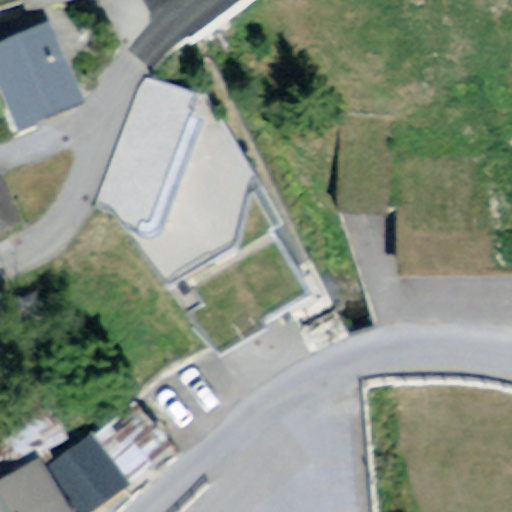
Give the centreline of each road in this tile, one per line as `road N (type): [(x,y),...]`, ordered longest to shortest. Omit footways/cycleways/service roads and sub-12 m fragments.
road 1 (residential): [(272,410),(401,357),(461,357),(511,369)]
road 2 (residential): [(110,114),(39,254),(0,285)]
road 3 (residential): [(149,511),(272,410)]
road 4 (residential): [(110,114),(149,51),(203,0)]
